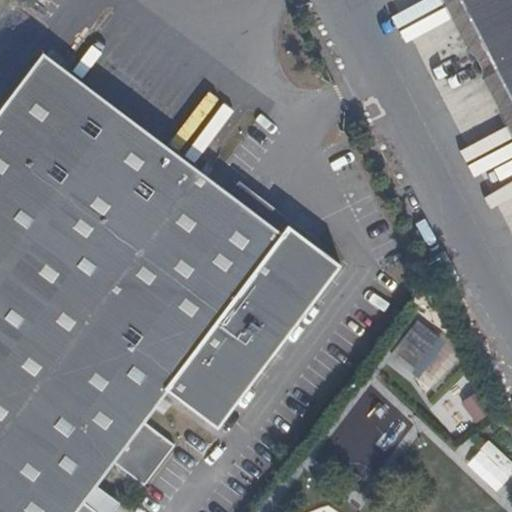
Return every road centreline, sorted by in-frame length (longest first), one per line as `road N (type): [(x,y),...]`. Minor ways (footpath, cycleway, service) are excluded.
road 1 (unknown): [(308,146),(370,254),(377,281),(368,308),(208,511)]
road 2 (unclassified): [(511,331),(344,0)]
road 3 (unknown): [(246,35),(308,146)]
